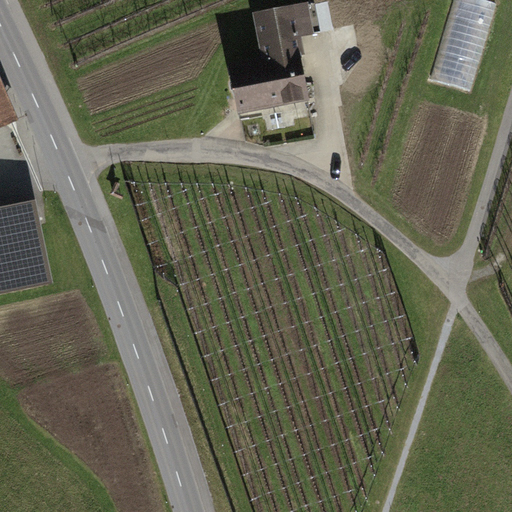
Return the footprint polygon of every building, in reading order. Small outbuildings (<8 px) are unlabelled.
[(472,91),(498,3),(487,0),(456,0),(433,79),(472,91)] [(311,3),(255,14),(264,62),(303,55),(306,54),(303,38),(317,35),(311,3)] [(231,68),(240,115),(311,102),(303,55),(264,62),(231,68)] [(0,130),(20,122),(0,77),(0,130)] [(0,295),(55,285),(38,201),(0,208),(0,295)]
